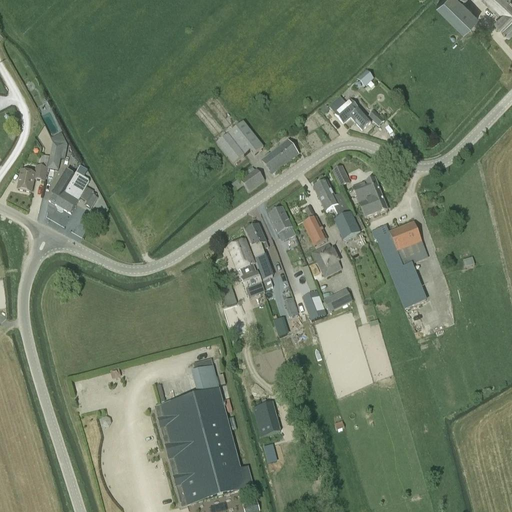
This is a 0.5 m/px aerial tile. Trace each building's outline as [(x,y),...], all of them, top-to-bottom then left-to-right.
[(479,18),(460,0),(441,0),(435,6),(463,33),(479,18)] [(511,31),(511,15),(505,9),(495,0),(481,0),(499,18),(495,21),(509,35),(511,31)] [(511,0),(495,0),(505,9),(511,15),(511,0)] [(372,80),(366,73),(358,81),(363,88),(372,80)] [(350,103),(334,116),(343,126),(350,120),(362,133),(371,125),(362,115),(359,111),(359,112),(350,103)] [(384,123),(374,114),(368,120),(378,129),(384,123)] [(253,158),(263,150),(243,124),(216,146),(232,167),(250,154),(253,158)] [(298,157),(288,143),(261,163),(272,177),(298,157)] [(53,144),(47,169),(58,171),(63,146),(53,144)] [(46,170),(49,159),(41,158),(39,169),(35,168),(33,176),(21,173),(17,192),(31,195),(34,182),(44,184),(47,170),(46,170)] [(83,178),(87,172),(79,167),(76,173),(83,178)] [(239,183),(238,181),(231,186),(236,192),(243,187),(248,195),(264,183),(256,172),(255,172),(252,168),(246,172),(250,176),(240,183),(239,183)] [(331,174),(339,190),(350,185),(342,169),(331,174)] [(70,216),(78,203),(64,194),(75,174),(72,172),(70,175),(66,173),(48,203),(70,216)] [(64,194),(78,203),(88,186),(89,184),(88,182),(75,174),(64,194)] [(370,202),(370,199),(380,196),(374,182),(353,190),(359,205),(358,205),(359,206),(370,202)] [(333,210),(338,221),(334,223),(343,243),(360,235),(349,211),(341,195),(334,198),(326,184),(313,190),(325,214),(333,210)] [(96,196),(93,194),(86,204),(84,207),(91,211),(97,200),(94,199),(96,196)] [(387,212),(380,196),(370,199),(370,202),(359,206),(365,221),(376,217),(387,212)] [(314,217),(310,209),(305,212),(309,219),(314,217)] [(282,211),(268,218),(278,236),(281,235),(284,242),(295,237),(291,229),(282,211)] [(327,241),(316,220),(302,226),(313,248),(327,241)] [(375,240),(392,282),(404,312),(427,303),(411,265),(428,259),(421,244),(414,225),(388,235),(386,228),(382,229),(371,234),(374,240),(375,240)] [(273,278),(265,256),(264,257),(262,251),(267,249),(258,228),(246,234),(253,249),(251,250),(263,283),(266,291),(272,289),(269,280),(273,278)] [(245,291),(261,285),(257,274),(253,265),(254,265),(248,251),(250,250),(247,241),(228,249),(237,272),(238,271),(242,280),(241,280),(245,291)] [(324,280),(342,272),(338,265),(339,264),(340,264),(340,263),(339,263),(334,252),(333,252),(332,251),(331,252),(328,246),(310,255),(324,280)] [(464,261),(466,269),(475,266),(473,258),(464,261)] [(307,268),(302,270),(311,294),(317,292),(307,268)] [(352,304),(346,291),(323,303),(330,315),(352,304)] [(311,324),(326,319),(316,294),(301,300),(311,324)] [(233,296),(223,300),(226,309),(236,305),(233,296)] [(297,310),(288,314),(290,320),(299,317),(297,310)] [(213,368),(191,374),(198,399),(161,409),(187,507),(245,491),(219,394),(213,368)] [(280,434),(272,405),(253,411),(261,440),(280,434)]
